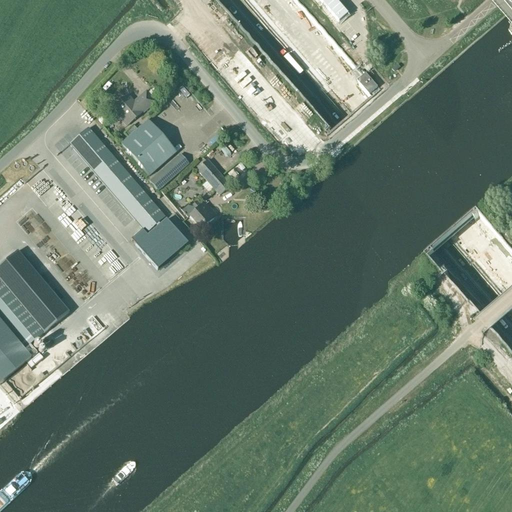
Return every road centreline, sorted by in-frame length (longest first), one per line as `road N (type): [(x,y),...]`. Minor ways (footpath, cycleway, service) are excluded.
road 1 (unclassified): [(0,165),(134,33),(165,34),(271,154),(292,163),(315,157),(427,60)]
road 2 (motorway): [(230,0),(511,322)]
road 3 (motorway): [(511,285),(264,0)]
road 4 (unclassified): [(290,511),(368,426),(511,298)]
